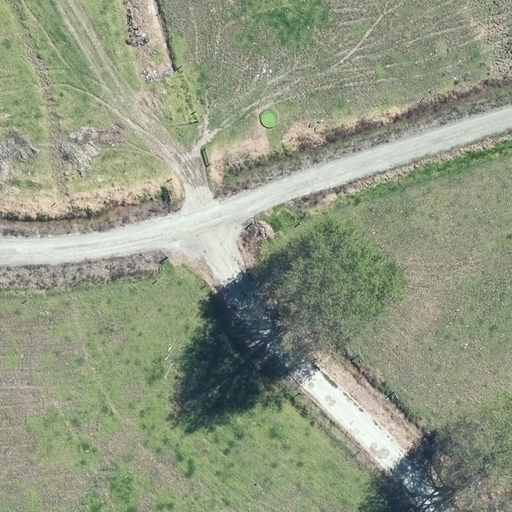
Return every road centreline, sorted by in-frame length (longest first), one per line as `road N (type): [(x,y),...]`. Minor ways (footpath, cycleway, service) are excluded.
road 1 (track): [(511,105),(183,204),(54,227),(0,224)]
road 2 (track): [(183,204),(372,426),(431,511)]
